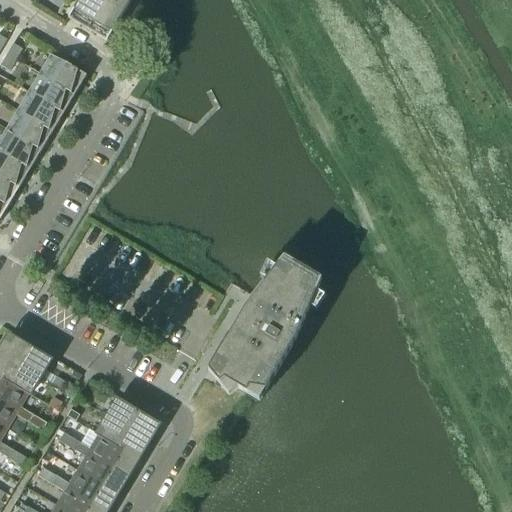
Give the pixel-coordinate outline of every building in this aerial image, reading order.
[(87,30),(105,0),(78,0),(67,19),(87,30)] [(106,42),(131,0),(105,0),(87,30),(106,42)] [(15,61),(22,50),(12,45),(6,55),(15,61)] [(0,66),(9,72),(15,61),(6,55),(0,65),(0,66)] [(86,76),(66,65),(69,60),(59,55),(57,59),(52,56),(40,76),(74,96),(81,84),(80,84),(82,80),(83,81),(86,76)] [(74,96),(40,76),(29,94),(63,114),(70,103),(69,102),(71,99),(72,99),(74,96)] [(63,114),(29,94),(18,113),(52,133),(59,121),(58,121),(60,117),(61,118),(63,114)] [(52,133),(18,113),(7,131),(41,152),(48,140),(47,139),(49,136),(50,136),(52,133)] [(41,152),(7,131),(0,143),(0,152),(30,170),(37,158),(36,158),(38,154),(39,155),(41,152)] [(30,170),(0,152),(0,177),(19,189),(26,177),(25,176),(27,173),(28,173),(30,170)] [(19,189),(0,177),(0,202),(7,207),(14,195),(13,195),(16,191),(17,192),(19,189)] [(296,339),(320,284),(282,261),(244,309),(207,371),(216,382),(214,386),(217,388),(219,386),(228,397),(237,389),(259,402),(296,339)] [(2,352),(0,354),(37,377),(48,358),(47,358),(16,339),(12,337),(11,336),(9,341),(11,342),(9,346),(7,345),(3,352),(2,352)] [(0,378),(27,394),(37,377),(0,354),(0,378)] [(27,394),(0,378),(0,401),(16,411),(18,407),(27,394)] [(52,398),(47,406),(57,412),(62,403),(52,398)] [(16,411),(0,401),(0,425),(6,429),(14,415),(28,424),(32,416),(18,407),(16,411)] [(120,401),(109,420),(146,442),(148,438),(147,438),(151,431),(149,430),(152,426),(154,427),(157,423),(121,402),(120,401)] [(44,428),(46,424),(32,416),(28,424),(42,432),(44,428)] [(109,420),(99,437),(136,459),(137,455),(135,454),(138,450),(139,451),(143,444),(144,445),(146,442),(109,420)] [(61,438),(58,442),(72,450),(77,442),(63,434),(61,438)] [(91,451),(89,455),(125,477),(127,473),(126,472),(130,466),(128,465),(131,461),(133,462),(136,459),(99,437),(91,451)] [(77,442),(72,450),(86,459),(78,472),(115,494),(116,490),(114,489),(117,485),(119,486),(122,479),(123,480),(125,477),(89,455),(91,451),(77,442)] [(0,454),(7,459),(12,451),(0,443),(0,454)] [(23,463),(25,459),(12,451),(7,459),(21,467),(23,463)] [(40,473),(37,477),(51,485),(56,477),(42,469),(40,473)] [(70,486),(68,490),(104,511),(106,508),(105,507),(109,501),(107,500),(110,496),(112,497),(115,494),(78,472),(70,486)] [(56,477),(51,485),(65,494),(57,507),(65,511),(104,511),(68,490),(70,486),(56,477)]
